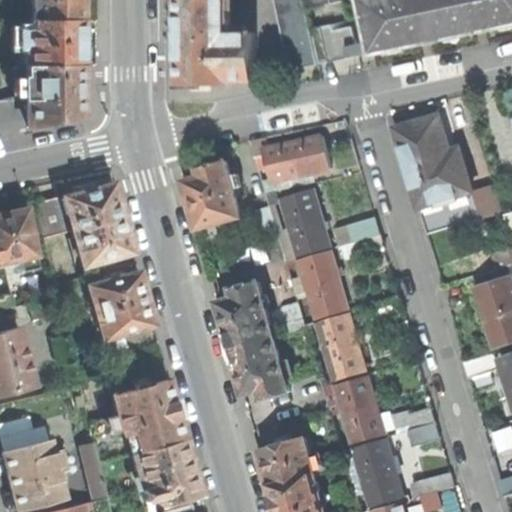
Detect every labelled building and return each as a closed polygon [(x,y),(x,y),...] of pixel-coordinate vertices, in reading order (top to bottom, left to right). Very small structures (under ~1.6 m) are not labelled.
[(82,0),(34,0),(34,21),(82,20),(82,0)] [(233,81),(257,80),(257,33),(232,34),(232,0),(181,0),(182,44),(182,84),(233,85),(233,81)] [(320,65),(307,11),(304,0),(275,0),(292,71),(320,65)] [(304,0),(307,11),(334,5),(333,0),(304,0)] [(511,0),(333,0),(334,5),(350,2),(358,0),(364,0),(376,53),(412,45),(486,30),(511,24),(511,0)] [(334,62),(368,52),(358,18),(324,28),(334,62)] [(82,45),(82,20),(34,21),(34,29),(22,29),(22,47),(27,48),(27,66),(82,66),(82,45)] [(83,93),(82,66),(27,66),(27,80),(23,80),(23,98),(11,98),(11,100),(0,101),(0,132),(83,115),(83,93)] [(398,130),(422,208),(474,192),(462,150),(453,152),(443,116),(425,121),(398,130)] [(253,141),(258,158),(268,155),(275,182),(265,184),(269,194),(278,191),(284,190),(281,181),(333,168),(330,157),(325,137),(271,150),(268,138),(253,141)] [(200,229),(243,217),(236,189),(242,187),(239,174),(232,176),(228,161),(190,172),(192,180),(187,182),(192,203),(200,229)] [(35,203),(44,239),(73,231),(124,218),(114,183),(108,184),(107,179),(93,183),(94,188),(78,192),(66,196),(64,196),(35,203)] [(316,190),(285,199),(293,230),(280,233),(290,263),(302,259),(301,256),(332,247),(323,217),(316,190)] [(280,199),(278,191),(269,194),(271,202),(280,199)] [(258,212),(266,237),(280,233),(273,208),(258,212)] [(23,272),(38,268),(26,209),(2,214),(1,212),(0,211),(0,263),(20,259),(23,272)] [(129,237),(124,218),(73,231),(83,266),(133,253),(129,237)] [(339,229),(344,246),(383,235),(378,218),(339,229)] [(387,248),(383,235),(344,246),(348,258),(387,248)] [(342,279),(334,252),(303,261),(302,259),(290,263),(300,297),(311,293),(319,319),(350,309),(342,279)] [(490,319),(498,344),(511,339),(511,272),(510,267),(468,281),(472,294),(481,291),(490,319)] [(147,302),(139,272),(89,286),(102,339),(97,340),(100,354),(127,347),(123,333),(154,325),(147,302)] [(226,323),(234,349),(277,336),(262,282),(235,290),(237,299),(221,303),(226,323)] [(30,305),(34,323),(62,315),(58,297),(30,305)] [(382,319),(406,313),(402,297),(378,304),(382,319)] [(286,308),(293,332),(308,327),(302,303),(286,308)] [(352,314),(321,324),(337,381),(368,372),(359,341),(352,314)] [(0,394),(34,386),(19,328),(0,332),(0,394)] [(62,328),(50,331),(59,364),(66,363),(69,377),(77,375),(68,336),(65,337),(62,328)] [(265,399),(292,391),(277,336),(234,349),(242,378),(247,395),(262,390),(265,399)] [(473,378),(501,369),(496,353),(468,361),(473,378)] [(511,386),(511,354),(503,358),(511,386)] [(369,376),(339,386),(355,443),(386,434),(378,404),(369,376)] [(177,407),(169,379),(150,384),(150,382),(136,385),(136,388),(113,394),(119,414),(108,417),(112,431),(123,428),(125,434),(135,432),(140,451),(185,439),(177,407)] [(410,411),(396,416),(400,429),(412,426),(413,429),(439,422),(434,407),(411,415),(410,411)] [(0,425),(0,437),(4,452),(47,440),(44,427),(32,430),(29,418),(0,425)] [(444,439),(439,422),(413,429),(418,447),(444,439)] [(266,467),(271,486),(317,473),(307,437),(262,451),(266,467)] [(194,469),(185,439),(140,451),(134,453),(146,502),(160,498),(162,506),(201,495),(194,469)] [(17,511),(63,497),(56,470),(70,466),(66,449),(51,452),(48,440),(47,440),(4,452),(2,452),(9,479),(17,511)] [(396,470),(388,440),(357,449),(374,507),(404,498),(396,470)] [(81,446),(94,501),(107,497),(93,443),(81,446)] [(277,508),(278,511),(328,511),(317,473),(271,486),(277,508)] [(453,473),(406,486),(410,499),(457,485),(453,473)] [(94,501),(96,511),(110,511),(107,497),(94,501)] [(92,511),(92,509),(90,510),(88,502),(50,511),(92,511)] [(408,511),(406,503),(376,511),(408,511)]
